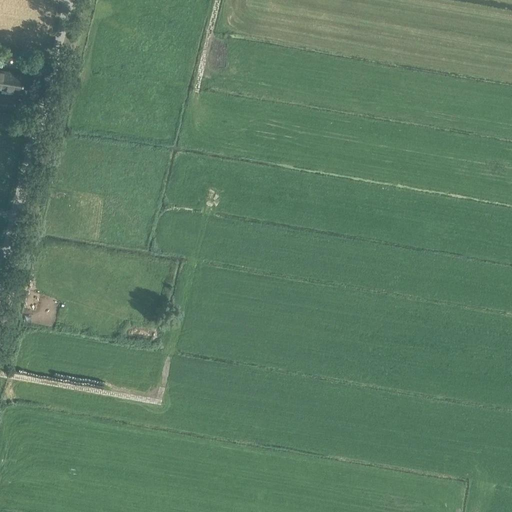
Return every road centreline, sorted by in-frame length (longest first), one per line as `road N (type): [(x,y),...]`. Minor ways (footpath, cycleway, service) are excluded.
road 1 (track): [(211,201),(159,401),(0,374)]
road 2 (tertiary): [(0,281),(70,0)]
